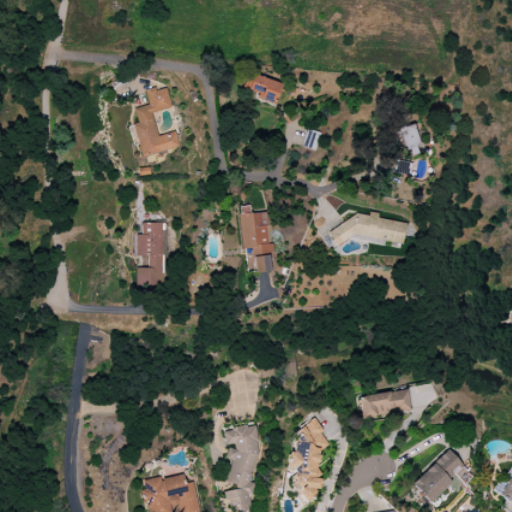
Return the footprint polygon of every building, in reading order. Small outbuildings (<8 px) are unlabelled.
[(246,90),(257,94),(255,98),(274,104),(281,84),(251,74),(246,90)] [(140,157),(178,147),(175,132),(157,137),(151,113),(171,108),(166,88),(155,91),(154,88),(144,90),(148,105),(133,109),(137,123),(132,124),(140,157)] [(420,154),(412,125),(399,128),(406,157),(420,154)] [(301,147),(315,150),(319,133),(305,129),(301,147)] [(266,212),(249,214),(249,206),(236,207),(240,249),(251,248),(253,273),(270,272),(268,254),(269,253),(266,212)] [(334,220),(332,235),(402,246),(405,223),(377,219),(378,214),(368,212),(367,225),(334,220)] [(161,223),(140,223),(140,235),(134,235),(135,256),(146,256),(147,268),(134,268),(134,287),(162,286),(161,223)] [(410,412),(406,390),(357,397),(361,419),(410,412)] [(256,427),(245,427),(242,426),(221,433),(225,445),(226,450),(223,458),(230,460),(224,482),(241,487),(229,491),(223,491),(231,511),(244,511),(247,511),(249,503),(249,496),(254,494),(255,484),(250,482),(258,456),(255,448),(256,427)] [(321,431),(296,427),(293,452),(288,452),(285,468),(292,469),(290,484),(300,486),(299,497),(313,499),(315,488),(313,487),(321,431)] [(410,484),(427,502),(464,468),(446,450),(410,484)] [(511,511),(511,467),(496,495),(504,499),(500,507),(510,511),(511,511)] [(198,511),(194,482),(183,484),(181,475),(141,481),(146,511),(198,511)]
